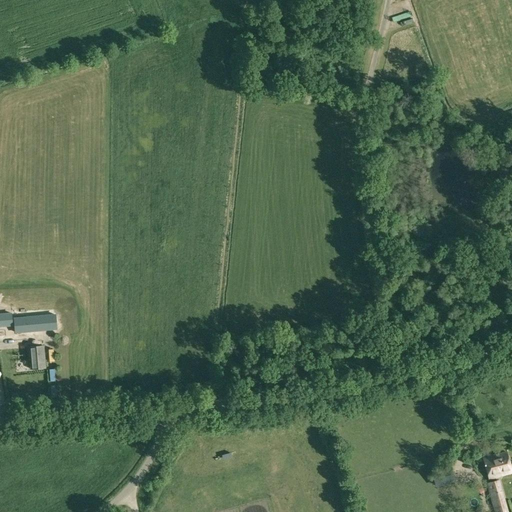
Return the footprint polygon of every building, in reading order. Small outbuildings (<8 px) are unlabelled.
[(0,326),(13,326),(12,312),(0,313),(0,326)] [(55,313),(14,317),(15,333),(57,329),(55,313)] [(29,347),(31,368),(46,367),(44,345),(29,347)] [(2,375),(17,375),(17,360),(2,360),(2,375)] [(482,457),(489,480),(511,472),(511,469),(507,451),(482,457)] [(431,469),(436,486),(455,481),(450,465),(431,469)] [(490,482),(497,511),(505,511),(507,511),(499,480),(490,482)]
